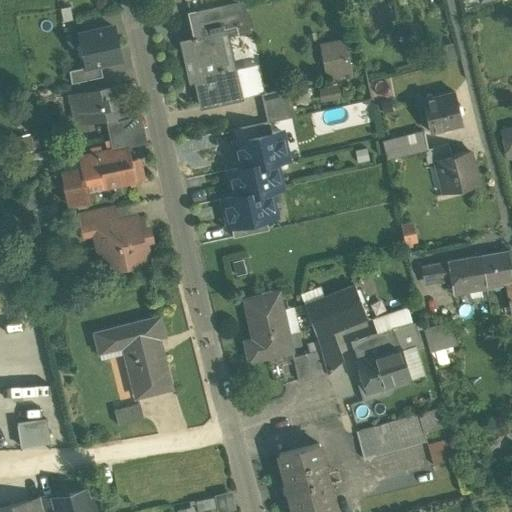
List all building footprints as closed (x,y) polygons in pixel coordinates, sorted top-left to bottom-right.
[(240,2),(188,14),(194,40),(181,43),(188,75),(193,74),(200,107),(239,98),(224,35),(246,30),(240,2)] [(114,29),(79,35),(85,68),(98,65),(121,61),(114,29)] [(328,78),(351,74),(344,42),(321,47),(328,78)] [(452,47),(437,51),(441,63),(456,58),(452,47)] [(100,76),(98,65),(85,68),(69,71),(71,82),(100,76)] [(118,86),(70,96),(74,114),(84,112),(86,121),(124,113),(118,86)] [(322,86),(322,98),(341,98),(341,86),(322,86)] [(287,88),(262,93),(269,122),(294,116),(287,88)] [(455,93),(422,101),(430,132),(462,124),(455,93)] [(122,120),(106,124),(109,136),(124,132),(122,120)] [(269,122),(233,129),(236,141),(271,133),(269,122)] [(511,127),(501,130),(507,156),(511,154),(511,127)] [(236,141),(234,142),(240,168),(275,161),(276,161),(287,159),(281,131),(271,133),(236,141)] [(124,132),(109,136),(112,150),(79,157),(82,167),(84,177),(86,176),(102,173),(106,187),(135,180),(131,164),(124,132)] [(423,133),(382,143),(385,159),(423,149),(427,148),(423,133)] [(427,148),(423,149),(427,163),(438,161),(437,158),(451,155),(447,143),(427,148)] [(451,155),(437,158),(438,161),(446,192),(476,184),(468,151),(451,155)] [(275,161),(240,168),(228,170),(234,196),(234,197),(269,189),(270,190),(281,187),(276,161),(275,161)] [(142,162),(131,164),(135,180),(145,178),(142,162)] [(82,167),(67,170),(71,186),(87,182),(86,176),(84,177),(82,167)] [(102,173),(86,176),(87,182),(71,186),(75,205),(90,202),(87,191),(106,187),(102,173)] [(269,189),(234,197),(234,196),(222,199),(228,226),(266,218),(275,216),(270,190),(269,189)] [(115,208),(79,217),(84,237),(97,234),(96,228),(118,223),(115,208)] [(118,223),(96,228),(97,234),(104,266),(118,263),(119,267),(147,260),(143,243),(147,242),(142,218),(118,223)] [(266,218),(230,226),(233,238),(268,230),(266,218)] [(511,272),(508,249),(479,256),(484,285),(504,281),(511,278),(511,272)] [(479,256),(448,261),(448,262),(450,277),(453,291),(484,285),(479,256)] [(448,262),(417,268),(428,314),(438,311),(431,280),(450,277),(448,262)] [(354,286),(304,305),(318,341),(320,350),(326,374),(328,373),(342,361),(330,333),(367,319),(354,286)] [(278,292),(244,300),(253,340),(244,342),(248,361),(291,351),(278,292)] [(159,316),(94,332),(99,351),(122,346),(135,396),(171,388),(159,337),(164,336),(159,316)] [(411,322),(392,329),(398,347),(409,378),(408,378),(413,398),(432,393),(427,372),(411,322)] [(426,329),(432,351),(457,344),(451,322),(426,329)] [(392,329),(350,343),(352,348),(353,348),(358,361),(398,347),(392,329)] [(358,361),(357,361),(362,377),(366,391),(381,386),(408,378),(409,378),(398,347),(358,361)] [(320,350),(292,357),(297,381),(326,374),(320,350)] [(363,399),(368,398),(366,391),(362,377),(357,379),(363,399)] [(381,386),(366,391),(368,398),(383,393),(381,386)] [(432,393),(413,398),(418,415),(420,415),(424,433),(441,429),(432,393)] [(139,403),(112,409),(116,425),(143,419),(139,403)] [(418,415),(356,432),(364,460),(426,443),(424,433),(420,415),(418,415)] [(45,419),(16,423),(19,446),(49,441),(45,419)] [(434,462),(454,457),(448,438),(428,443),(434,462)] [(335,511),(319,443),(276,454),(284,484),(283,484),(286,496),(288,495),(291,511),(335,511)] [(85,490),(52,498),(53,499),(56,511),(95,511),(94,507),(90,508),(85,490)] [(216,497),(195,502),(196,511),(199,511),(219,508),(216,497)] [(56,511),(53,499),(41,502),(42,507),(43,511),(56,511)] [(31,511),(31,510),(28,501),(0,507),(0,511),(31,511)]
